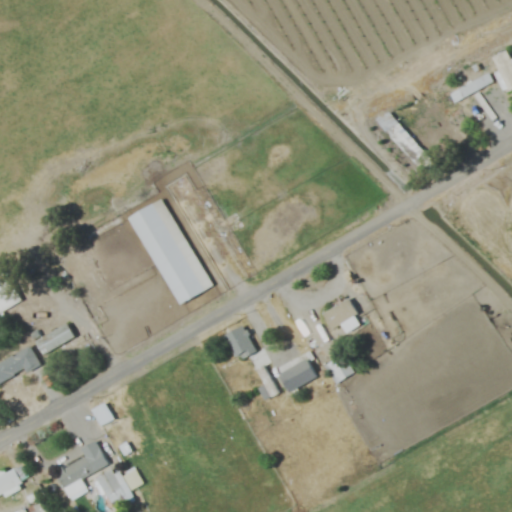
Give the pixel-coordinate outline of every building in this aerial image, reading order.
[(445,37),(461,30),(458,22),(449,25),(447,20),(439,23),(445,37)] [(511,62),(511,63),(505,52),(488,60),(505,94),(511,90),(511,62)] [(453,102),(491,86),(487,77),(449,93),(453,102)] [(387,113),(376,122),(414,167),(424,158),(387,113)] [(175,307),(209,290),(164,200),(130,217),(175,307)] [(0,314),(21,302),(3,270),(0,271),(0,314)] [(357,316),(347,300),(321,316),(331,331),(357,316)] [(33,343),(41,357),(74,339),(66,325),(33,343)] [(231,359),(251,356),(247,330),(227,333),(231,359)] [(0,385),(38,367),(30,348),(0,362),(0,385)] [(353,373),(340,356),(323,368),(336,386),(353,373)] [(315,379),(306,361),(278,375),(287,393),(315,379)] [(277,395),(264,369),(256,373),(269,399),(277,395)] [(107,467),(95,442),(80,450),(85,460),(55,474),(67,499),(85,490),(80,481),(107,467)] [(14,470),(0,476),(0,498),(22,488),(14,470)] [(111,505),(125,493),(107,470),(93,481),(111,505)]
